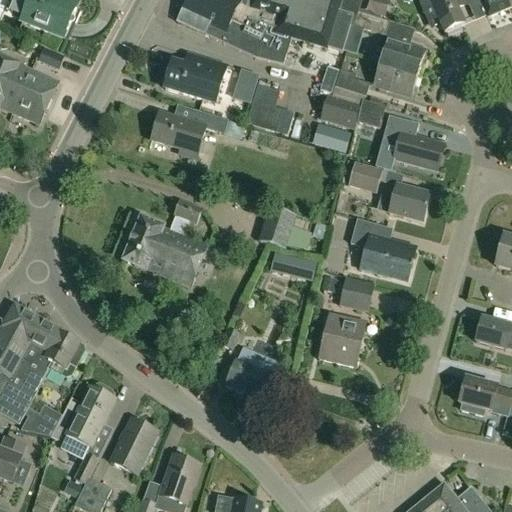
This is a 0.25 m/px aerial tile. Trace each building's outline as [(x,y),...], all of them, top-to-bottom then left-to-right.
[(15,0),(16,1),(16,2),(17,4),(17,5),(18,6),(20,7),(28,10),(22,24),(66,43),(79,12),(60,4),(61,0),(15,0)] [(222,46),(256,61),(283,68),(291,42),(328,53),(328,51),(342,55),(353,18),(340,14),(343,0),(189,0),(178,26),(205,38),(222,46)] [(360,11),(359,16),(380,22),(381,20),(385,21),(390,4),(381,2),(381,0),(363,0),(360,11)] [(417,0),(419,3),(429,25),(438,21),(445,37),(464,28),(457,13),(468,8),(464,0),(417,0)] [(478,0),(487,20),(509,11),(504,0),(478,0)] [(381,37),(384,38),(388,24),(380,22),(359,16),(358,16),(354,29),(381,37)] [(425,58),(426,55),(388,43),(389,39),(384,38),(381,37),(377,51),(384,53),(380,66),(419,78),(422,67),(424,68),(427,59),(425,58)] [(65,59),(45,50),(39,63),(60,72),(65,59)] [(166,73),(162,85),(166,87),(164,92),(215,107),(226,69),(192,58),(188,70),(172,65),(169,74),(166,73)] [(0,59),(0,111),(8,114),(27,71),(0,59)] [(411,101),(419,78),(380,66),(373,89),(411,101)] [(27,71),(8,114),(39,128),(58,85),(27,71)] [(370,87),(354,82),(356,78),(340,74),(335,91),(366,100),(370,87)] [(236,98),(251,103),(258,80),(243,75),(236,98)] [(287,139),(294,116),(275,111),(280,95),(258,89),(246,127),(287,139)] [(320,124),(354,134),(361,109),(331,100),(328,99),(320,124)] [(380,132),(385,111),(362,104),(361,109),(357,126),(380,132)] [(151,144),(181,153),(180,158),(196,163),(205,132),(224,138),(228,124),(193,114),(190,126),(160,117),(151,144)] [(444,149),(415,141),(418,129),(390,121),(383,146),(398,150),(395,163),(437,175),(437,174),(444,150),(444,149)] [(355,167),(349,189),(359,191),(361,184),(378,189),(382,174),(355,167)] [(385,187),(380,206),(394,210),(392,218),(423,226),(430,199),(385,187)] [(208,249),(184,240),(190,225),(196,227),(202,213),(180,204),(174,219),(176,219),(170,234),(164,232),(165,230),(140,220),(122,264),(146,274),(147,273),(190,291),(208,249)] [(282,216),(273,249),(286,252),(287,250),(308,253),(312,240),(316,226),(282,216)] [(411,270),(412,271),(413,267),(412,267),(416,252),(383,243),(386,231),(357,223),(350,248),(366,252),(360,273),(391,281),(392,278),(408,282),(411,270)] [(511,240),(504,239),(496,269),(511,273),(511,240)] [(285,278),(312,285),(316,267),(290,260),(285,278)] [(260,280),(255,290),(262,293),(267,283),(260,280)] [(322,293),(335,296),(337,283),(324,281),(322,293)] [(374,289),(346,282),(340,310),(367,316),(374,289)] [(65,381),(71,379),(84,354),(83,349),(80,347),(59,335),(60,333),(14,308),(1,331),(0,333),(0,377),(10,383),(0,399),(0,417),(19,428),(50,372),(65,381)] [(355,372),(366,326),(329,317),(318,363),(320,363),(354,371),(355,372)] [(482,323),(476,346),(506,354),(506,353),(511,354),(511,330),(511,331),(482,323)] [(221,348),(232,353),(239,338),(228,333),(221,348)] [(232,376),(226,391),(263,407),(263,406),(273,410),(277,401),(280,403),(287,387),(274,381),(274,380),(272,380),(278,367),(243,352),(238,365),(233,363),(228,374),(232,376)] [(466,382),(459,407),(464,409),(462,414),(482,419),(483,414),(491,416),(507,420),(510,411),(511,403),(511,395),(497,391),(466,382)] [(112,395),(98,388),(96,390),(94,392),(90,390),(67,439),(91,451),(115,403),(111,401),(112,398),(112,395)] [(158,437),(159,436),(131,422),(111,464),(110,464),(110,465),(137,479),(138,478),(137,478),(158,437)] [(0,454),(0,481),(11,487),(26,450),(5,442),(0,454)] [(86,488),(89,481),(98,463),(87,458),(75,483),(86,488)] [(155,511),(185,511),(187,509),(201,469),(173,459),(159,499),(155,509),(157,509),(156,511),(155,511)] [(89,481),(86,488),(75,510),(79,511),(102,511),(112,493),(89,481)] [(486,511),(471,492),(457,503),(444,487),(412,511),(486,511)] [(261,511),(262,508),(218,500),(215,511),(261,511)]
